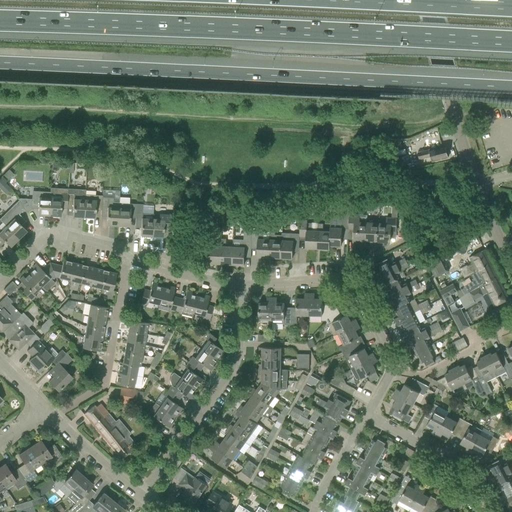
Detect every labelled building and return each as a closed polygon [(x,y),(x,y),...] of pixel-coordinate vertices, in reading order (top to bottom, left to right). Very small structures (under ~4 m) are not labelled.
[(444,146),(417,153),(419,159),(430,157),(431,162),(447,158),(447,157),(448,156),(447,151),(446,152),(444,146)] [(397,157),(390,158),(393,174),(401,173),(399,163),(397,157)] [(3,176),(7,180),(13,175),(9,170),(3,176)] [(50,193),(49,216),(52,216),(52,217),(58,218),(59,216),(60,216),(61,206),(67,207),(67,189),(50,189),(50,193)] [(67,189),(67,207),(72,207),(72,217),(83,218),(84,200),(84,195),(85,195),(85,190),(67,189)] [(33,192),(32,195),(32,200),(17,199),(25,213),(32,209),(38,209),(37,215),(49,216),(50,193),(33,192)] [(84,195),(84,200),(83,218),(95,218),(95,208),(101,208),(102,198),(102,196),(85,195),(84,195)] [(102,198),(101,208),(101,215),(107,215),(106,225),(117,226),(118,208),(119,203),(113,203),(113,198),(102,198)] [(12,232),(18,239),(26,231),(21,226),(25,221),(18,214),(22,211),(16,203),(0,218),(0,220),(6,227),(12,232)] [(119,203),(118,208),(117,226),(129,226),(129,216),(135,217),(136,204),(119,203)] [(135,217),(135,226),(141,226),(140,236),(152,237),(152,232),(152,219),(153,214),(142,213),(143,205),(136,204),(135,213),(135,217)] [(349,216),(348,229),(354,230),(353,240),(365,241),(365,232),(366,223),(366,216),(358,216),(358,217),(354,217),(354,210),(349,210),(349,213),(349,216)] [(330,232),(329,246),(341,247),(342,229),(348,229),(349,216),(349,213),(342,212),(342,221),(337,221),(336,228),(330,228),(329,232),(330,232)] [(152,219),(152,232),(152,237),(163,237),(163,230),(175,231),(176,216),(159,215),(159,220),(152,219)] [(233,240),(233,247),(232,265),(244,266),(244,255),(250,255),(250,258),(251,246),(251,241),(251,232),(252,218),(244,220),(244,225),(243,237),(243,240),(233,240)] [(378,224),(378,232),(377,242),(389,242),(390,231),(396,232),(397,219),(386,219),(386,225),(378,224)] [(299,234),(299,240),(300,237),(305,238),(305,249),(309,249),(311,250),(313,250),(315,249),(317,249),(318,231),(317,231),(311,231),(311,224),(307,223),(307,221),(300,220),(299,232),(299,234)] [(365,232),(365,241),(364,247),(370,247),(370,241),(377,242),(378,232),(378,224),(366,223),(365,232)] [(317,231),(318,231),(317,249),(329,250),(329,246),(330,232),(329,232),(322,232),(323,224),(317,224),(317,231)] [(0,229),(0,242),(3,240),(10,247),(18,239),(12,232),(6,227),(2,231),(0,229)] [(251,232),(251,241),(251,246),(257,246),(256,257),(268,258),(269,240),(262,240),(263,232),(251,232)] [(282,241),(282,235),(274,234),(274,233),(269,232),(269,240),(268,258),(281,259),(282,241)] [(282,235),(282,241),(281,259),(292,259),(292,248),(299,249),(299,240),(299,234),(282,233),(282,235)] [(221,246),(220,246),(214,246),(214,239),(203,238),(202,255),(203,255),(203,252),(209,253),(208,264),(213,264),(215,265),(217,265),(219,264),(220,264),(221,246)] [(221,246),(220,264),(232,265),(233,247),(225,247),(226,239),(221,239),(220,246),(221,246)] [(464,260),(467,267),(460,270),(464,278),(470,275),(476,272),(475,271),(491,264),(484,250),(464,260)] [(428,262),(429,264),(435,277),(448,271),(440,255),(428,262)] [(392,264),(389,258),(374,265),(377,272),(374,273),(377,278),(406,263),(404,259),(395,264),(395,263),(392,264)] [(61,266),(49,263),(55,277),(69,281),(73,263),(63,260),(61,266)] [(55,277),(49,263),(42,271),(35,264),(31,268),(34,270),(29,274),(41,287),(46,291),(54,283),(51,280),(55,277)] [(84,266),(73,263),(69,281),(80,283),(84,266)] [(408,267),(406,263),(377,278),(379,283),(382,281),(385,287),(400,280),(397,274),(400,272),(399,271),(408,267)] [(497,277),(491,264),(475,271),(476,272),(470,275),(473,280),(470,281),(464,285),(462,286),(467,293),(468,292),(475,288),(482,284),(497,277)] [(84,266),(80,283),(90,286),(95,268),(84,266)] [(105,271),(95,268),(90,286),(101,289),(105,271)] [(116,274),(105,271),(101,289),(112,291),(116,274)] [(41,287),(29,274),(25,278),(22,276),(19,280),(25,287),(21,291),(31,301),(35,297),(33,295),(41,287)] [(509,299),(497,277),(482,284),(475,288),(468,292),(467,293),(459,299),(463,308),(474,302),(472,298),(481,294),(482,296),(487,293),(494,307),(509,299)] [(400,280),(385,287),(388,293),(385,295),(388,299),(417,284),(416,280),(406,285),(406,284),(403,286),(400,280)] [(9,296),(17,288),(12,282),(3,290),(9,296)] [(158,304),(162,288),(156,286),(157,283),(152,282),(150,291),(144,290),(140,303),(146,305),(147,302),(158,304)] [(419,288),(417,284),(388,299),(390,304),(393,303),(396,308),(408,302),(408,303),(411,301),(408,296),(411,294),(410,293),(419,288)] [(447,307),(453,302),(450,296),(457,293),(453,285),(441,291),(440,292),(447,307)] [(162,288),(158,304),(168,307),(168,310),(175,312),(178,298),(172,297),(174,288),(169,287),(169,289),(162,288)] [(184,300),(178,298),(175,312),(180,313),(180,314),(192,317),(193,313),(197,296),(191,295),(191,292),(186,291),(184,300)] [(296,308),(290,308),(289,325),(296,325),(296,315),(309,316),(309,294),(304,294),(304,299),(296,299),(296,308)] [(309,294),(309,316),(321,316),(321,321),(325,321),(335,305),(322,305),(322,299),(314,299),(314,294),(309,294)] [(203,298),(197,296),(193,313),(203,315),(202,319),(209,321),(212,307),(207,305),(209,296),(204,295),(203,298)] [(12,302),(6,296),(0,301),(0,332),(1,334),(2,333),(21,315),(10,304),(12,302)] [(266,303),(258,303),(258,306),(256,306),(256,312),(258,312),(258,320),(271,320),(271,298),(266,298),(266,303)] [(276,298),(271,298),(271,320),(283,320),(283,325),(289,325),(290,308),(284,308),(284,304),(276,303),(276,298)] [(408,302),(396,308),(393,310),(396,316),(393,317),(396,322),(414,313),(408,303),(408,302)] [(420,310),(429,305),(427,302),(418,306),(420,310)] [(90,305),(88,316),(105,319),(107,308),(90,305)] [(335,305),(325,321),(333,336),(337,334),(357,324),(355,319),(350,322),(347,315),(341,317),(335,305)] [(429,305),(420,310),(422,314),(431,309),(429,305)] [(459,331),(468,326),(459,308),(450,313),(459,331)] [(442,321),(449,317),(445,310),(439,314),(442,321)] [(23,313),(21,315),(2,333),(8,339),(7,340),(18,351),(35,334),(28,328),(33,323),(23,313)] [(414,313),(396,322),(398,327),(401,325),(404,331),(419,324),(414,313)] [(48,319),(51,323),(55,319),(50,314),(46,318),(48,319)] [(88,316),(86,326),(103,330),(105,319),(88,316)] [(54,325),(51,323),(48,319),(38,329),(44,334),(54,325)] [(130,320),(128,331),(146,334),(148,323),(130,320)] [(431,331),(440,326),(438,323),(429,327),(431,331)] [(357,324),(337,334),(343,345),(339,347),(342,353),(357,345),(355,340),(358,338),(355,331),(359,328),(357,324)] [(422,330),(419,324),(404,331),(407,337),(404,339),(406,343),(427,334),(425,329),(422,330)] [(103,330),(86,326),(84,337),(101,340),(103,330)] [(442,330),(440,326),(431,331),(433,335),(442,330)] [(128,331),(126,342),(144,345),(146,334),(128,331)] [(221,342),(212,336),(209,334),(205,339),(208,341),(201,350),(215,360),(219,355),(221,357),(224,352),(217,347),(221,342)] [(430,338),(427,334),(406,343),(409,348),(412,347),(416,355),(431,347),(427,340),(430,338)] [(101,340),(84,337),(82,348),(99,351),(101,340)] [(467,346),(464,339),(463,338),(454,343),(458,350),(467,346)] [(37,341),(30,348),(26,351),(32,357),(28,361),(39,372),(54,358),(37,341)] [(126,342),(124,352),(142,356),(144,345),(126,342)] [(360,350),(357,345),(342,353),(345,358),(349,356),(355,368),(374,357),(372,353),(367,355),(364,348),(360,350)] [(433,352),(431,347),(416,355),(420,364),(424,362),(426,367),(434,363),(432,358),(435,356),(435,355),(438,354),(436,350),(433,352)] [(280,348),(269,348),(259,348),(259,353),(262,353),(262,359),(280,359),(280,348)] [(215,360),(201,350),(194,359),(192,358),(188,363),(200,371),(203,366),(211,371),(214,367),(211,365),(215,360)] [(124,352),(122,362),(122,363),(137,366),(136,366),(140,367),(142,356),(124,352)] [(490,353),(485,356),(496,378),(506,373),(508,378),(511,376),(511,371),(508,364),(503,367),(496,352),(491,355),(490,353)] [(66,354),(65,355),(61,359),(55,365),(48,372),(53,377),(48,382),(57,392),(72,377),(63,368),(71,360),(66,354)] [(473,369),(477,377),(486,396),(492,393),(487,382),(496,378),(485,356),(480,358),(480,360),(476,362),(478,366),(473,369)] [(374,357),(355,368),(361,379),(376,371),(372,364),(377,362),(374,357)] [(259,364),(258,370),(280,370),(280,359),(262,359),(262,364),(259,364)] [(119,362),(117,374),(135,377),(136,366),(137,366),(122,363),(122,362),(119,362)] [(200,371),(188,363),(184,368),(187,370),(181,379),(194,388),(198,383),(200,385),(204,381),(196,375),(200,371)] [(459,366),(453,368),(462,384),(465,391),(475,386),(472,380),(477,377),(473,369),(471,366),(466,369),(464,365),(460,367),(459,366)] [(462,384),(453,368),(448,371),(449,373),(444,375),(445,377),(436,381),(439,383),(444,386),(447,392),(462,384)] [(280,370),(258,370),(258,375),(261,375),(261,381),(279,381),(286,381),(287,381),(287,370),(280,370)] [(171,386),(168,391),(179,399),(182,394),(190,400),(193,395),(191,394),(194,388),(181,379),(173,373),(170,377),(170,382),(171,386)] [(135,377),(117,374),(115,384),(133,387),(135,377)] [(298,381),(303,384),(307,377),(302,374),(298,381)] [(355,390),(342,383),(344,381),(341,375),(327,382),(352,395),(355,390)] [(396,389),(394,393),(413,404),(419,393),(423,396),(428,387),(414,379),(410,388),(404,385),(400,392),(396,389)] [(261,383),(259,386),(275,397),(279,391),(286,391),(286,381),(279,381),(261,381),(261,383)] [(303,384),(298,381),(294,388),(299,391),(303,384)] [(305,385),(303,389),(312,394),(314,391),(305,385)] [(275,397),(259,386),(256,390),(254,388),(251,393),(268,406),(275,397)] [(134,405),(136,391),(120,389),(118,402),(134,405)] [(312,394),(303,389),(301,393),(310,398),(312,394)] [(179,399),(168,391),(163,397),(166,399),(160,407),(173,417),(177,412),(179,414),(183,409),(175,404),(179,399)] [(250,399),(247,403),(262,414),(267,418),(270,414),(269,413),(272,408),(268,406),(251,393),(248,397),(250,399)] [(350,401),(341,396),(335,393),(332,399),(329,398),(326,403),(347,413),(349,409),(347,407),(350,401)] [(413,404),(394,393),(391,398),(396,400),(389,413),(408,423),(412,417),(407,415),(413,404)] [(241,406),(238,410),(256,423),(262,414),(247,403),(243,408),(241,406)] [(347,413),(326,403),(324,407),(327,408),(323,415),(338,422),(342,417),(344,418),(347,413)] [(431,403),(429,408),(424,417),(429,420),(427,425),(433,429),(431,433),(435,436),(445,417),(435,411),(437,407),(431,403)] [(108,414),(106,412),(100,404),(96,407),(94,405),(83,415),(121,460),(136,447),(132,442),(128,445),(104,417),(108,414)] [(173,417),(160,407),(153,417),(150,415),(147,420),(156,430),(162,423),(169,428),(172,424),(170,422),(173,417)] [(280,414),(285,417),(289,409),(284,407),(280,414)] [(294,407),(292,410),(301,415),(303,412),(294,407)] [(256,423),(238,410),(235,414),(240,418),(236,423),(251,433),(258,425),(256,423)] [(301,415),(292,410),(290,414),(299,419),(301,415)] [(338,422),(323,415),(315,410),(309,421),(315,424),(335,434),(338,430),(335,429),(338,422)] [(280,414),(276,421),(281,424),(285,417),(280,414)] [(456,423),(445,417),(435,436),(440,438),(442,434),(449,437),(451,434),(456,437),(465,422),(459,418),(456,423)] [(465,422),(456,437),(462,440),(460,443),(467,447),(464,452),(468,454),(479,435),(468,429),(470,425),(465,422)] [(231,425),(228,429),(245,442),(251,433),(236,423),(233,427),(231,425)] [(312,430),(309,428),(307,433),(312,436),(327,444),(330,438),(333,439),(335,434),(315,424),(312,430)] [(274,426),(270,434),(274,436),(278,429),(274,426)] [(280,431),(289,436),(291,432),(282,427),(280,431)] [(245,442),(228,429),(224,434),(227,436),(224,440),(239,451),(245,442)] [(289,436),(280,431),(278,435),(287,440),(289,436)] [(274,436),(270,434),(266,441),(270,443),(274,436)] [(489,441),(479,435),(468,454),(473,456),(475,452),(482,456),(485,451),(491,453),(498,440),(492,436),(489,441)] [(327,444),(312,436),(306,446),(324,456),(326,451),(323,450),(327,444)] [(387,440),(386,442),(378,438),(376,442),(372,440),(366,451),(381,459),(386,449),(391,452),(395,445),(387,440)] [(40,440),(29,448),(40,464),(48,459),(53,466),(63,459),(53,445),(46,449),(40,440)] [(239,451),(224,440),(220,444),(216,441),(212,445),(232,460),(239,451)] [(232,460),(212,445),(209,449),(214,453),(211,458),(226,469),(232,460)] [(306,446),(300,457),(312,463),(315,465),(318,459),(321,460),(324,456),(306,446)] [(22,465),(17,469),(27,483),(36,476),(32,469),(40,464),(29,448),(18,455),(25,466),(23,467),(22,465)] [(271,448),(268,452),(278,457),(280,453),(271,448)] [(381,459),(366,451),(363,457),(360,455),(358,460),(378,471),(380,467),(378,465),(381,459)] [(278,457),(268,452),(266,456),(275,461),(278,457)] [(300,457),(298,455),(292,466),(309,475),(312,470),(309,469),(312,463),(300,457)] [(404,472),(405,469),(409,463),(401,459),(396,468),(404,472)] [(500,459),(494,462),(486,467),(489,473),(486,474),(488,479),(508,468),(506,464),(503,465),(500,459)] [(358,466),(355,472),(369,480),(373,474),(375,476),(378,471),(358,460),(355,465),(358,466)] [(245,476),(254,464),(249,461),(241,473),(245,476)] [(27,483),(17,469),(12,472),(13,473),(11,475),(4,464),(0,467),(0,481),(4,488),(12,483),(17,490),(27,483)] [(254,464),(245,476),(250,479),(257,467),(254,464)] [(292,466),(286,477),(301,484),(304,478),(307,480),(309,475),(292,466)] [(511,473),(508,468),(488,479),(491,484),(493,482),(497,488),(511,481),(508,475),(511,473)] [(60,475),(53,483),(50,486),(56,492),(58,489),(66,496),(84,477),(75,470),(65,481),(60,475)] [(185,474),(177,485),(183,489),(184,488),(185,489),(181,496),(192,504),(210,480),(199,471),(193,479),(185,474)] [(349,476),(346,481),(366,492),(369,487),(366,486),(369,480),(355,472),(351,478),(349,476)] [(391,474),(389,477),(398,482),(400,478),(391,474)] [(268,483),(264,481),(255,476),(251,483),(260,488),(262,485),(266,487),(268,483)] [(92,485),(84,477),(66,496),(75,504),(69,510),(70,511),(76,511),(82,508),(88,501),(82,495),(92,485)] [(301,484),(286,477),(280,487),(283,488),(281,493),(289,498),(291,493),(295,495),(301,484)] [(398,482),(389,477),(387,481),(396,486),(398,482)] [(366,492),(346,481),(344,486),(346,487),(343,493),(346,495),(361,503),(361,502),(358,501),(361,495),(364,497),(366,492)] [(511,493),(511,482),(511,481),(497,488),(500,494),(497,496),(499,500),(511,493)] [(398,488),(393,496),(391,501),(397,505),(399,500),(410,506),(420,487),(416,485),(413,489),(407,485),(404,491),(398,488)] [(420,487),(410,506),(420,511),(429,511),(439,506),(435,504),(437,501),(429,496),(429,498),(422,494),(425,490),(420,487)] [(211,491),(208,495),(203,504),(210,508),(207,511),(226,511),(231,504),(211,491)] [(511,493),(499,500),(502,505),(504,504),(507,510),(511,507),(511,493)] [(88,501),(82,508),(87,511),(105,511),(113,502),(103,494),(97,502),(94,506),(88,501)] [(355,511),(361,503),(346,495),(343,501),(340,499),(337,504),(352,511),(355,511)] [(380,495),(378,499),(387,504),(389,500),(380,495)] [(42,497),(30,500),(32,507),(45,503),(42,497)] [(387,504),(378,499),(375,503),(385,507),(387,504)] [(30,500),(23,503),(14,506),(16,511),(32,507),(30,500)] [(113,502),(105,511),(122,511),(124,511),(113,502)]
